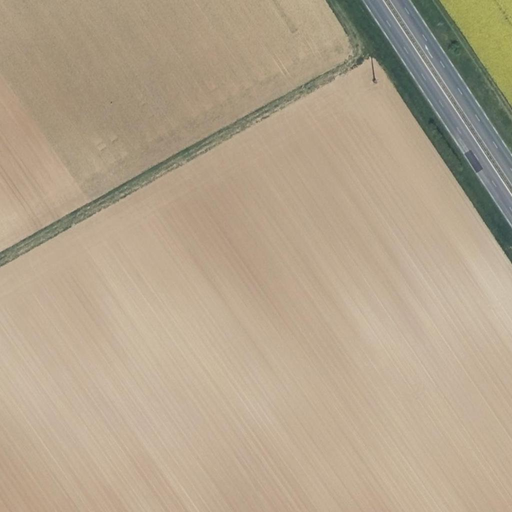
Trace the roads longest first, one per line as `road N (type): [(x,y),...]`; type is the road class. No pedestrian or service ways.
road 1 (track): [(338,0),(371,52),(0,259)]
road 2 (primary): [(373,0),(511,207)]
road 3 (primary): [(511,167),(401,0)]
road 4 (track): [(433,0),(511,116)]
